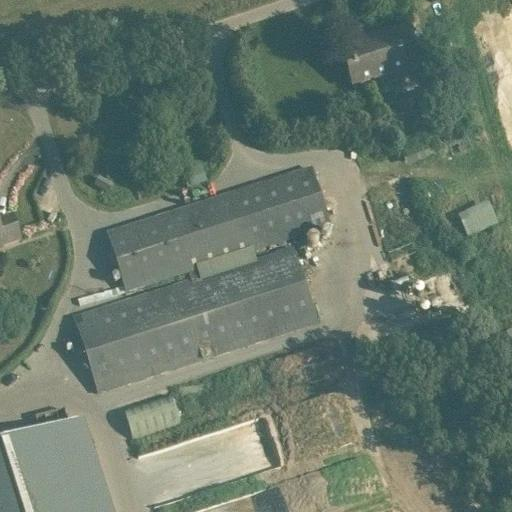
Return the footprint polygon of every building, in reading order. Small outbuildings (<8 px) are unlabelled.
[(341,54),(352,88),(405,71),(407,77),(424,71),(416,48),(401,53),(394,31),(369,38),(371,44),(341,54)] [(174,127),(159,131),(165,153),(180,149),(174,127)] [(436,139),(401,153),(407,167),(441,153),(436,139)] [(188,189),(206,183),(201,166),(182,172),(188,189)] [(125,294),(188,273),(192,283),(73,321),(97,395),(317,324),(293,250),(257,262),(254,252),(330,228),(312,171),(106,237),(125,294)] [(459,221),(466,235),(492,223),(485,208),(459,221)] [(0,241),(1,241),(3,247),(20,242),(12,218),(0,222),(0,241)] [(175,402),(126,412),(131,436),(180,426),(175,402)] [(0,511),(112,511),(83,420),(0,446),(0,511)]
